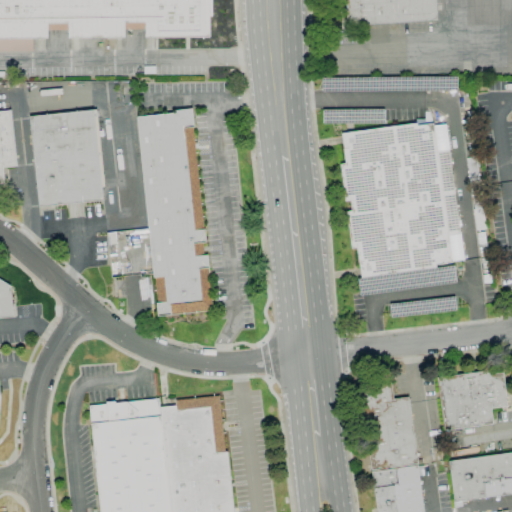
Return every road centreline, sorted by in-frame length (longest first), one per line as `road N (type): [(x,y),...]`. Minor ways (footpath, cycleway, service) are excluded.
road 1 (residential): [(0,237),(118,334),(200,365),(511,332)]
road 2 (residential): [(83,309),(38,411),(36,511)]
road 3 (primary): [(305,359),(286,161)]
road 4 (primary): [(286,161),(272,0)]
